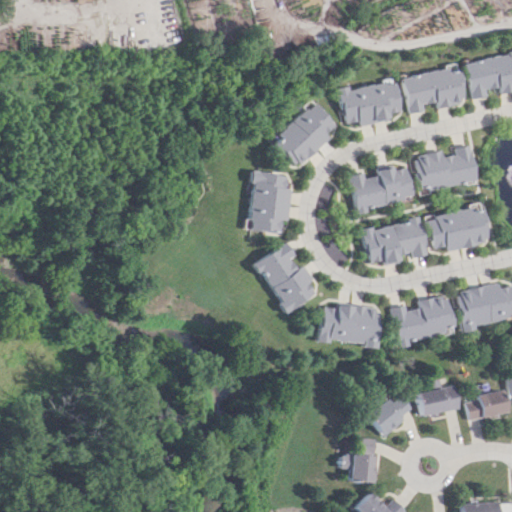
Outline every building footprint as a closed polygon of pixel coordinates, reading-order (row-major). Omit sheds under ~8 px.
[(511,50),(458,63),(466,98),(481,95),(480,89),(493,86),(494,92),(511,88),(511,50)] [(395,75),(401,113),(417,110),(416,103),(429,101),(430,106),(459,101),(453,66),(395,75)] [(394,110),(388,79),(342,88),(341,85),(330,87),(337,123),(351,120),(352,125),(383,120),(381,113),(394,110)] [(264,140),(289,167),(321,137),(318,133),(327,124),(306,101),(264,140)] [(434,151),(406,156),(412,188),(422,186),(422,189),(470,181),(463,144),(447,147),(449,154),(436,156),(434,151)] [(341,175),(349,210),(406,198),(399,165),(370,171),(371,175),(357,178),(356,172),(341,175)] [(279,174),(244,171),(244,182),(246,182),(242,229),(273,232),(274,219),(280,220),(283,188),(278,188),(279,174)] [(483,242),(475,203),(468,205),(469,207),(419,216),(425,248),(438,246),(439,250),(483,242)] [(420,254),(412,218),(354,229),(361,263),(374,260),(375,264),(392,261),(391,254),(404,251),(405,257),(420,254)] [(249,260),(278,311),(308,295),(300,281),(305,279),(296,265),(289,269),(283,257),(287,255),(280,243),(249,260)] [(448,291),(455,332),(469,329),(468,323),(511,316),(506,285),(492,287),(491,283),(448,291)] [(411,300),(412,307),(399,310),(398,305),(383,307),(390,347),(403,345),(402,340),(439,333),(438,328),(446,327),(441,295),(411,300)] [(312,341),(322,342),(323,340),(357,342),(357,347),(369,347),(372,308),(315,303),(312,341)] [(511,394),(511,374),(500,378),(504,397),(511,394)] [(410,392),(414,415),(424,414),(452,409),(449,384),(434,386),(433,379),(423,381),(424,390),(410,392)] [(500,414),(497,390),(469,393),(470,400),(459,401),(461,418),(500,414)] [(361,414),(376,436),(398,420),(395,415),(405,408),(392,391),(361,414)] [(366,482),(369,438),(354,437),(353,454),(335,453),(334,468),(343,468),(342,480),(366,482)] [(387,498),(378,507),(364,491),(348,506),(353,511),(399,511),(400,511),(387,498)]
